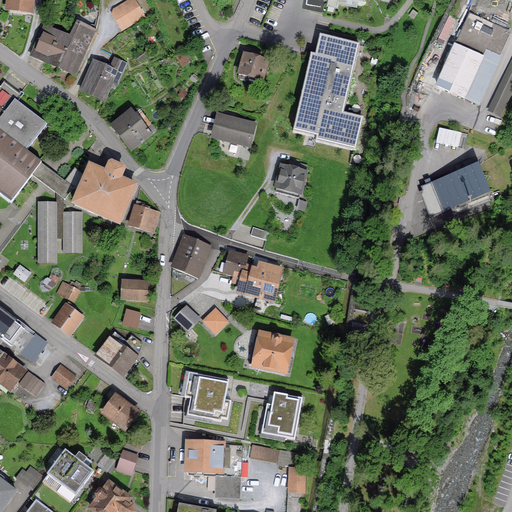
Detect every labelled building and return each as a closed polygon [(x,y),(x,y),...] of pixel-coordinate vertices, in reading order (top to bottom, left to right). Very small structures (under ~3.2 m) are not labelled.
[(34,0),(9,0),(8,7),(33,10),(34,0)] [(133,1),(114,13),(122,27),(142,15),(133,1)] [(438,87),(479,105),(501,56),(499,55),(509,33),(472,16),(466,29),(464,29),(438,87)] [(64,36),(63,35),(51,61),(78,73),(95,32),(78,24),(71,38),(64,36)] [(32,53),(51,61),(63,35),(59,33),(58,36),(50,32),(52,28),(45,25),(32,53)] [(364,118),(344,114),(359,45),(326,37),(322,57),(311,55),(294,132),(318,138),(317,142),(357,151),(364,118)] [(249,80),(249,77),(262,81),(267,63),(245,56),(239,77),(240,80),(246,81),(249,80)] [(93,63),(82,88),(106,99),(113,83),(117,85),(126,64),(115,60),(110,71),(93,63)] [(511,62),(489,110),(499,114),(511,86),(511,62)] [(26,151),(47,124),(0,88),(0,195),(11,203),(32,175),(41,163),(26,151)] [(128,115),(114,127),(132,151),(157,131),(152,125),(147,130),(133,112),(132,113),(140,123),(137,126),(128,115)] [(220,118),(215,137),(248,145),(252,126),(220,118)] [(490,203),(488,196),(491,195),(479,166),(476,167),(474,161),(460,166),(463,172),(431,185),(433,188),(420,193),(422,198),(424,201),(428,200),(434,215),(442,211),(443,214),(469,204),(471,210),(490,203)] [(276,193),(299,199),(307,166),(292,162),(290,170),(282,168),(276,193)] [(41,163),(32,175),(65,200),(73,188),(80,190),(86,176),(75,168),(64,180),(41,163)] [(135,186),(119,180),(123,170),(123,169),(111,164),(110,165),(106,174),(90,167),(86,176),(80,190),(74,204),(119,224),(135,186)] [(137,202),(129,225),(153,232),(158,215),(149,212),(149,209),(143,207),(144,204),(137,202)] [(64,239),(64,254),(81,254),(81,213),(64,213),(64,218),(56,218),(56,203),(39,203),(39,264),(56,264),(56,239),(64,239)] [(253,228),(251,236),(266,241),(269,233),(253,228)] [(183,238),(175,257),(178,258),(174,267),(197,276),(199,270),(202,271),(208,255),(205,254),(208,247),(186,238),(186,239),(183,238)] [(237,271),(248,274),(251,269),(252,266),(246,265),(247,258),(231,253),(226,275),(235,277),(237,271)] [(252,269),(251,269),(248,274),(237,271),(235,277),(234,282),(241,284),(239,292),(257,297),(254,309),(268,312),(279,270),(260,265),(258,271),(252,269)] [(20,266),(14,274),(24,282),(30,274),(20,266)] [(124,282),(123,299),(147,300),(148,283),(124,282)] [(63,283),(58,293),(74,301),(79,292),(63,283)] [(68,304),(54,323),(69,334),(81,318),(73,311),(75,309),(68,304)] [(0,338),(11,347),(27,327),(0,307),(0,338)] [(178,318),(188,327),(197,319),(186,310),(178,318)] [(227,322),(215,310),(203,322),(215,334),(227,322)] [(127,311),(123,325),(137,328),(141,314),(127,311)] [(35,334),(27,327),(11,347),(20,354),(35,334)] [(98,356),(124,375),(136,359),(142,344),(132,336),(127,342),(115,333),(98,356)] [(256,334),(249,365),(290,373),(293,359),(287,357),(290,341),(281,339),(279,336),(276,336),(273,338),(256,334)] [(0,382),(10,390),(25,370),(0,351),(0,382)] [(61,367),(53,378),(66,388),(74,377),(61,367)] [(28,372),(19,385),(36,397),(45,384),(28,372)] [(225,400),(229,381),(200,375),(199,380),(188,378),(184,398),(190,399),(189,408),(194,409),(192,417),(221,422),(222,419),(228,420),(231,402),(225,400)] [(295,440),(303,399),(274,394),(272,406),(267,405),(263,426),(268,427),(266,435),(295,440)] [(124,429),(137,413),(116,397),(114,401),(111,399),(108,404),(110,406),(104,414),(124,429)] [(90,399),(87,407),(95,410),(98,402),(90,399)] [(131,437),(128,445),(140,450),(143,442),(131,437)] [(190,444),(189,475),(220,476),(219,498),(240,499),(242,446),(190,444)] [(252,445),(250,459),(278,464),(280,450),(252,445)] [(76,495),(94,471),(83,464),(87,458),(79,452),(75,457),(65,450),(47,474),(76,495)] [(281,450),(278,466),(285,467),(285,466),(292,467),(294,453),(281,450)] [(123,452),(118,466),(132,471),(137,456),(123,452)] [(26,473),(22,470),(18,477),(33,489),(42,477),(30,468),(26,473)] [(292,470),(291,490),(303,490),(304,471),(292,470)] [(0,510),(1,511),(16,491),(0,479),(0,510)] [(98,498),(91,508),(95,511),(133,511),(132,506),(127,502),(130,498),(105,480),(94,495),(98,498)] [(289,491),(287,511),(300,511),(302,492),(289,491)] [(29,510),(27,511),(52,511),(36,500),(29,510)]
